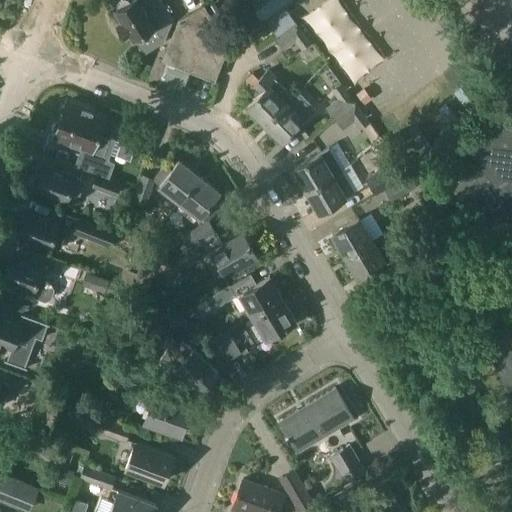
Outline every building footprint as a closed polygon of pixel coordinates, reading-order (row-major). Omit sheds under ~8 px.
[(118,7),(119,8),(116,10),(123,22),(117,25),(125,38),(131,34),(134,39),(134,38),(144,53),(164,40),(173,18),(161,0),(132,0),(130,2),(129,1),(128,0),(120,0),(119,1),(119,2),(118,3),(118,5),(118,6),(118,7)] [(245,0),(252,10),(265,0),(245,0)] [(171,43),(165,57),(183,65),(182,66),(215,79),(228,46),(204,4),(178,19),(169,42),(171,43)] [(310,41),(296,23),(276,38),(284,48),(295,39),(301,48),(310,41)] [(293,95),(275,77),(268,70),(251,86),(258,94),(247,104),(248,105),(249,105),(266,122),(293,95)] [(327,107),(335,117),(354,101),(340,83),(332,89),(338,98),(327,107)] [(298,91),(293,95),(266,122),(282,139),(282,140),(283,141),(305,119),(304,118),(303,119),(295,111),(306,99),(298,91)] [(62,114),(61,118),(110,136),(115,121),(104,117),(105,114),(68,100),(66,104),(63,105),(61,112),(62,114)] [(354,101),(335,117),(343,127),(354,119),(360,127),(368,120),(354,101)] [(447,189),(463,212),(466,209),(493,246),(489,248),(490,249),(511,233),(511,119),(509,114),(468,144),(482,163),(447,189)] [(55,136),(91,149),(89,155),(81,152),(76,164),(102,174),(109,156),(115,139),(109,136),(110,136),(61,118),(60,121),(56,122),(54,129),(56,132),(55,136)] [(125,130),(120,142),(132,147),(137,134),(125,130)] [(128,159),(132,147),(120,142),(116,154),(128,159)] [(307,188),(342,168),(329,147),(294,167),(294,169),(295,168),(307,188)] [(154,180),(179,200),(200,175),(179,159),(172,168),(167,164),(154,180)] [(37,175),(34,182),(36,184),(35,187),(66,198),(67,197),(76,201),(84,179),(74,176),(74,175),(44,163),(40,174),(37,175)] [(391,163),(366,177),(375,193),(400,179),(391,163)] [(342,168),(307,188),(319,210),(318,210),(319,212),(345,197),(345,196),(354,190),(342,168)] [(97,175),(93,186),(116,194),(120,183),(97,175)] [(154,179),(142,175),(133,200),(145,204),(154,180),(154,179)] [(200,216),(201,215),(207,221),(220,205),(213,199),(220,192),(200,175),(179,200),(200,216)] [(385,189),(392,200),(415,186),(409,175),(385,189)] [(417,198),(423,209),(432,204),(426,193),(417,198)] [(432,204),(423,209),(429,220),(439,215),(432,204)] [(50,244),(60,247),(68,226),(58,223),(59,221),(27,210),(23,220),(21,219),(17,229),(19,230),(18,233),(50,245),(50,244)] [(70,229),(101,240),(112,244),(116,232),(106,228),(75,217),(70,229)] [(346,255),(371,240),(358,217),(333,233),(346,255)] [(185,234),(191,245),(214,232),(208,221),(185,234)] [(210,248),(224,273),(257,254),(243,230),(210,248)] [(371,240),(346,255),(359,277),(385,262),(371,240)] [(169,260),(175,271),(203,254),(197,244),(169,260)] [(26,288),(32,290),(35,296),(45,300),(50,297),(53,289),(51,284),(47,282),(52,270),(41,266),(42,264),(11,253),(7,265),(5,264),(1,275),(4,276),(2,279),(15,284),(13,289),(24,293),(26,288)] [(86,273),(82,284),(121,298),(125,288),(86,273)] [(241,294),(253,315),(282,297),(270,276),(271,276),(270,274),(239,292),(240,294),(241,294)] [(229,284),(205,299),(212,309),(235,295),(229,284)] [(282,297),(253,315),(265,336),(266,337),(296,319),(295,318),(294,318),(282,297)] [(167,308),(160,319),(184,334),(191,324),(167,308)] [(22,321),(0,313),(0,348),(4,350),(6,344),(13,347),(13,345),(23,349),(31,326),(21,322),(22,321)] [(511,325),(484,341),(489,351),(488,352),(509,388),(511,385),(511,325)] [(227,329),(213,338),(227,360),(241,352),(227,329)] [(218,370),(193,347),(190,345),(179,337),(173,339),(157,362),(182,378),(185,375),(200,389),(218,370)] [(123,356),(114,381),(142,391),(151,366),(123,356)] [(0,404),(2,405),(10,385),(1,381),(1,380),(0,379),(0,404)] [(33,382),(28,394),(50,401),(54,389),(33,382)] [(280,420),(298,450),(353,417),(335,387),(280,420)] [(154,393),(145,419),(181,432),(190,406),(154,393)] [(103,417),(98,431),(125,440),(130,427),(103,417)] [(47,438),(16,427),(11,441),(41,452),(47,438)] [(136,441),(126,467),(164,481),(173,455),(136,441)] [(349,444),(330,455),(345,481),(364,470),(349,444)] [(82,477),(79,485),(105,495),(108,487),(110,487),(114,475),(84,464),(79,476),(82,477)] [(293,470),(280,478),(298,509),(311,501),(293,470)] [(0,473),(0,499),(30,511),(39,489),(0,473)] [(278,511),(285,494),(243,479),(232,507),(245,511),(278,511)] [(118,489),(109,511),(152,511),(155,503),(118,489)] [(389,511),(376,490),(369,495),(366,489),(353,497),(356,503),(349,507),(351,511),(389,511)]
